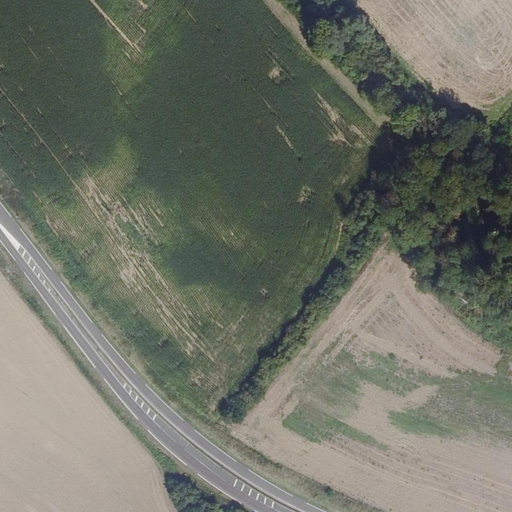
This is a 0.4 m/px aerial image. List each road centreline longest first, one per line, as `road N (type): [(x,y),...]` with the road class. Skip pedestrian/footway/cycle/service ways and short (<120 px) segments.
road 1 (primary): [(315,511),(231,463),(160,405),(0,213)]
road 2 (primary): [(0,230),(141,416),(219,482),(270,511)]
road 3 (track): [(269,0),(401,146)]
